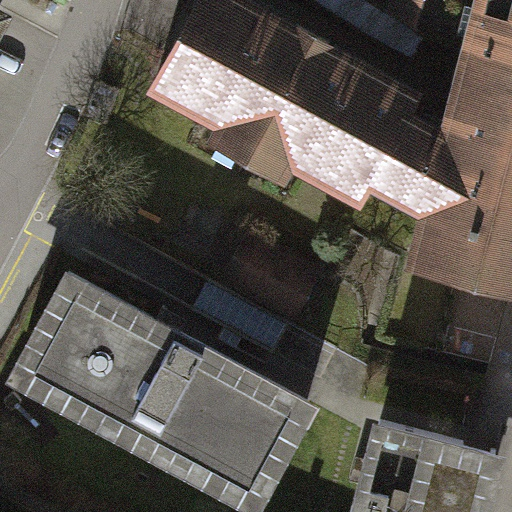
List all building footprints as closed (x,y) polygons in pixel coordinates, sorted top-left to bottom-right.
[(0,0),(0,23),(12,0),(0,0)] [(297,0),(182,0),(144,68),(419,220),(406,260),(511,283),(511,0),(471,0),(452,84),(297,0)] [(427,0),(387,0),(384,14),(420,25),(427,0)] [(323,267),(249,227),(222,278),(295,317),(323,267)] [(323,394),(69,258),(8,370),(262,506),(323,394)] [(493,511),(511,439),(511,438),(378,404),(350,511),(493,511)]
